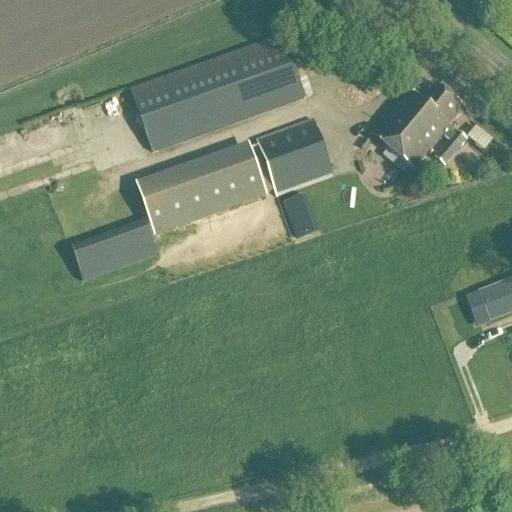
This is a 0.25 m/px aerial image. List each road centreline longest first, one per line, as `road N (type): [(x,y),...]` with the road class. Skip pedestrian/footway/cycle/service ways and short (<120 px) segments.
road 1 (unclassified): [(511,421),(258,490)]
road 2 (unclassified): [(511,125),(363,0)]
road 3 (primary): [(511,82),(413,0)]
